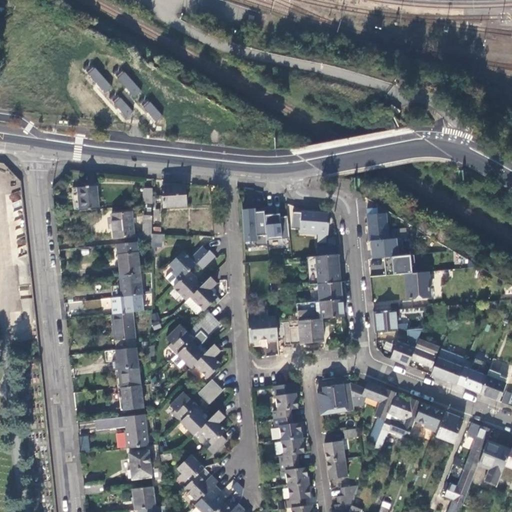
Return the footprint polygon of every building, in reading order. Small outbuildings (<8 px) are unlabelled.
[(94,67),(88,73),(106,94),(113,88),(94,67)] [(132,98),(141,91),(125,71),(116,78),(132,98)] [(134,112),(120,97),(114,103),(128,117),(134,112)] [(163,115),(150,102),(143,108),(156,121),(163,115)] [(163,186),(164,208),(186,206),(185,185),(163,186)] [(78,187),(80,210),(99,209),(97,186),(78,187)] [(144,188),(144,205),(153,204),(153,188),(144,188)] [(9,193),(11,202),(21,199),(19,191),(9,193)] [(367,209),(370,240),(390,238),(390,235),(388,235),(385,214),(380,215),(379,212),(375,213),(374,209),(367,209)] [(152,234),(152,216),(143,215),(143,233),(134,234),(132,212),(111,214),(114,238),(133,236),(134,243),(137,242),(152,241),(152,234)] [(327,234),(329,216),(302,212),(300,228),(317,230),(317,233),(327,234)] [(257,215),(259,236),(281,233),(279,213),(257,215)] [(216,224),(216,233),(224,233),(224,224),(216,224)] [(402,238),(406,238),(405,228),(390,229),(391,239),(402,238)] [(161,234),(152,234),(152,241),(152,243),(155,243),(160,243),(161,234)] [(384,258),(404,256),(402,238),(391,239),(370,241),(371,259),(384,258)] [(134,243),(117,244),(120,276),(141,274),(137,242),(134,243)] [(210,251),(209,252),(203,245),(193,255),(196,258),(194,261),(191,258),(184,250),(170,264),(175,269),(172,272),(180,281),(174,287),(196,309),(199,306),(204,311),(218,298),(210,290),(217,284),(211,278),(201,287),(195,282),(198,279),(190,271),(197,264),(202,270),(215,257),(210,251)] [(337,254),(336,245),(316,247),(316,248),(317,256),(337,254)] [(307,249),(308,257),(315,256),(317,256),(316,248),(307,249)] [(317,256),(315,256),(318,284),(340,282),(337,254),(317,256)] [(404,256),(384,258),(385,276),(405,274),(415,273),(413,255),(404,256)] [(415,273),(405,274),(407,299),(430,297),(428,272),(415,273)] [(142,289),(151,288),(151,273),(141,274),(120,276),(122,296),(143,294),(142,289)] [(319,302),(342,300),(340,282),(318,284),(319,302)] [(86,308),(100,308),(100,300),(86,300),(86,308)] [(321,319),(344,317),(342,300),(319,302),(296,304),(298,322),(321,319)] [(395,311),(373,313),(375,333),(397,331),(395,311)] [(116,349),(136,347),(134,338),(135,338),(132,312),(112,314),(116,349)] [(209,313),(196,326),(206,337),(219,324),(209,313)] [(250,347),(261,346),(260,339),(277,338),(275,317),(248,319),(250,347)] [(324,341),(321,319),(298,322),(289,323),(291,340),(300,340),(301,343),(324,341)] [(208,379),(221,366),(214,358),(220,352),(214,345),(207,353),(205,355),(199,348),(201,346),(181,325),(167,337),(172,343),(169,345),(177,354),(185,363),(190,368),(194,365),(208,379)] [(419,338),(422,329),(408,330),(409,343),(409,346),(397,342),(390,360),(408,367),(410,360),(419,338)] [(438,347),(419,338),(410,360),(431,368),(435,357),(435,356),(438,347)] [(207,353),(201,346),(199,348),(205,355),(207,353)] [(119,369),(121,387),(141,385),(136,347),(116,349),(118,360),(113,360),(114,370),(119,369)] [(106,361),(113,360),(118,360),(116,349),(105,351),(106,361)] [(441,349),(431,376),(456,386),(463,369),(467,359),(441,349)] [(177,354),(171,359),(179,368),(185,363),(177,354)] [(479,395),(486,377),(480,375),(484,363),(475,360),(471,371),(469,371),(462,388),(479,395)] [(469,371),(463,369),(456,386),(462,388),(469,371)] [(508,378),(489,371),(486,377),(479,395),(498,402),(508,378)] [(209,405),(222,392),(213,382),(199,394),(209,405)] [(364,389),(350,384),(353,405),(362,405),(366,397),(379,403),(374,417),(380,419),(376,427),(382,429),(386,418),(387,414),(395,396),(395,394),(367,383),(364,389)] [(143,406),(154,404),(151,384),(141,385),(121,387),(122,398),(124,397),(126,410),(143,408),(143,406)] [(272,411),(273,420),(291,418),(290,409),(297,408),(295,393),(294,393),(293,384),(274,387),(277,410),(272,411)] [(320,411),(319,411),(319,414),(354,409),(353,405),(350,384),(322,388),(323,393),(317,394),(320,411)] [(208,449),(213,455),(227,442),(222,436),(226,432),(219,424),(225,418),(220,412),(208,423),(202,416),(204,414),(183,392),(170,406),(175,411),(172,414),(194,436),(199,431),(212,446),(208,449)] [(507,406),(511,394),(506,392),(502,404),(507,406)] [(410,402),(395,396),(387,414),(401,420),(400,424),(386,418),(382,429),(398,436),(397,437),(407,441),(410,433),(415,421),(413,421),(421,404),(411,400),(410,402)] [(415,421),(410,433),(417,436),(421,428),(417,426),(419,423),(425,425),(423,428),(429,431),(429,430),(434,432),(442,412),(422,404),(415,421)] [(463,420),(445,413),(436,436),(454,444),(463,420)] [(127,449),(149,446),(145,414),(95,420),(96,431),(126,427),(126,430),(125,431),(127,449)] [(400,424),(401,420),(387,414),(386,418),(400,424)] [(291,418),(273,420),(274,426),(278,425),(281,442),(301,439),(299,422),(292,423),(291,418)] [(491,431),(481,427),(471,424),(466,436),(476,440),(464,470),(474,474),(477,466),(487,442),(491,431)] [(357,429),(344,431),(345,440),(359,438),(357,429)] [(88,436),(80,436),(81,451),(89,450),(88,436)] [(279,465),(298,462),(297,453),(303,453),(301,439),(281,442),(282,455),(278,456),(279,465)] [(341,442),(324,444),(326,462),(344,459),(341,442)] [(510,451),(487,442),(477,466),(490,471),(486,482),(497,486),(500,477),(510,451)] [(128,470),(129,478),(151,475),(148,450),(129,453),(131,470),(128,470)] [(245,511),(239,505),(233,511),(231,510),(235,506),(229,500),(226,504),(218,496),(222,493),(215,486),(219,483),(213,476),(212,477),(206,482),(199,474),(205,469),(192,455),(178,468),(183,473),(180,475),(189,484),(185,488),(198,501),(195,504),(202,511),(245,511)] [(455,458),(452,465),(459,468),(462,461),(455,458)] [(344,459),(326,462),(329,480),(346,477),(344,459)] [(287,486),(307,483),(305,467),(299,468),(298,462),(279,465),(280,471),(285,471),(287,486)] [(154,469),(155,480),(162,479),(161,468),(154,469)] [(212,477),(205,469),(199,474),(206,482),(212,477)] [(474,474),(464,470),(457,487),(449,484),(444,497),(452,501),(462,505),(474,474)] [(511,481),(500,477),(497,486),(496,489),(508,494),(511,484),(511,481)] [(287,509),(290,509),(305,506),(304,498),(309,498),(307,483),(287,486),(288,500),(286,500),(287,509)] [(102,484),(84,486),(84,494),(103,492),(102,484)] [(138,509),(155,507),(153,486),(133,489),(135,510),(138,509)] [(336,497),(356,495),(359,486),(340,489),(341,495),(336,496),(336,497)] [(333,506),(352,503),(356,495),(336,497),(336,504),(333,504),(333,506)] [(379,511),(388,511),(391,503),(382,501),(379,511)] [(459,511),(462,505),(452,501),(447,511),(459,511)] [(348,511),(351,506),(352,503),(333,506),(333,511),(348,511)]
